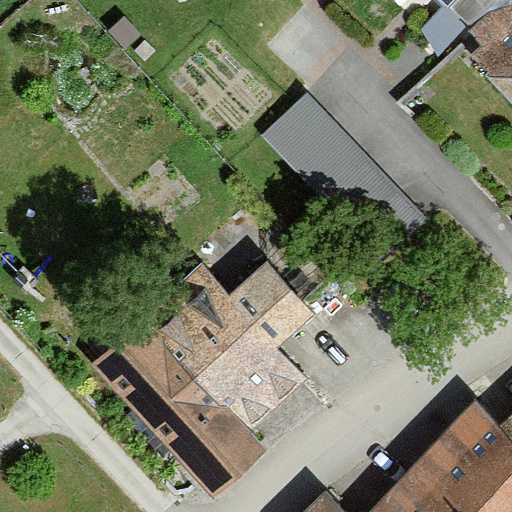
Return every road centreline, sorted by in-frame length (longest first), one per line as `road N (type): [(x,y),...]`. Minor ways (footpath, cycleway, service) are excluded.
road 1 (residential): [(266,511),(337,433),(436,356),(511,314)]
road 2 (residential): [(160,511),(0,338)]
